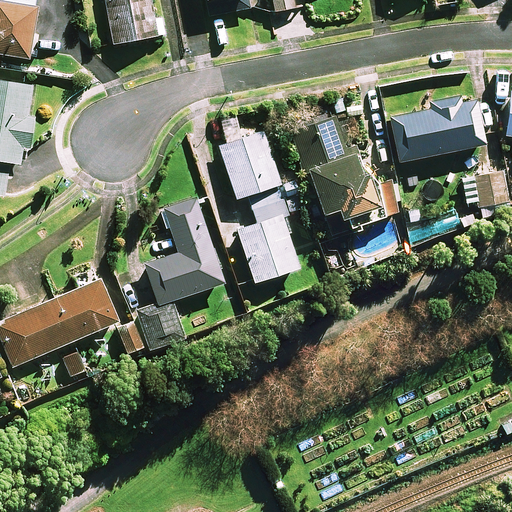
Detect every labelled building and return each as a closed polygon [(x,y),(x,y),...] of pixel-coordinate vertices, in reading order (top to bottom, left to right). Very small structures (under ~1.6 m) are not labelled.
[(36,0),(0,0),(0,55),(29,60),(38,9),(35,9),(36,0)] [(105,0),(114,45),(165,36),(162,21),(155,23),(151,0),(105,0)] [(250,9),(248,0),(207,0),(211,17),(250,9)] [(272,0),(276,13),(296,9),(294,0),(272,0)] [(33,85),(0,80),(0,195),(5,197),(10,164),(21,166),(23,149),(30,150),(35,119),(28,118),(33,85)] [(474,94),(429,104),(430,111),(390,119),(399,163),(485,146),(474,94)] [(305,176),(309,174),(330,238),(359,228),(359,226),(399,213),(388,181),(366,188),(354,148),(349,149),(339,117),(291,132),(305,176)] [(279,203),(283,202),(278,187),(281,186),(263,131),(219,146),(236,201),(249,197),(258,226),(238,232),(255,284),(301,269),(279,203)] [(508,202),(502,173),(472,179),(478,208),(508,202)] [(294,183),(282,187),(290,213),(308,207),(303,192),(298,194),(294,183)] [(224,284),(196,199),(164,209),(179,254),(146,265),(159,304),(139,311),(152,349),(184,339),(172,301),(224,284)] [(118,323),(100,281),(0,323),(0,335),(13,367),(118,323)] [(133,321),(116,328),(127,354),(144,347),(133,321)] [(85,372),(78,354),(64,359),(71,377),(85,372)] [(511,418),(500,423),(505,436),(511,433),(511,418)]
